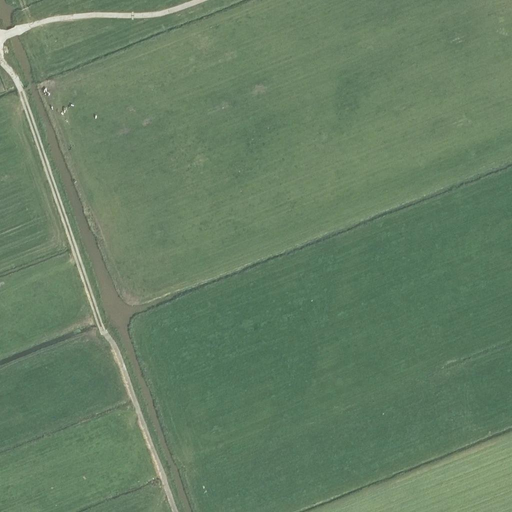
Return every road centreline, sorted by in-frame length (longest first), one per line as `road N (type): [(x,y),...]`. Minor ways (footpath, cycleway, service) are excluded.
road 1 (track): [(175,511),(96,315),(15,77),(0,59)]
road 2 (track): [(0,39),(48,21),(137,17),(205,0)]
